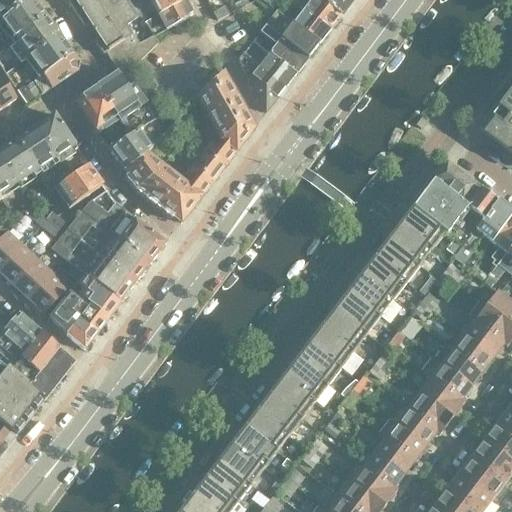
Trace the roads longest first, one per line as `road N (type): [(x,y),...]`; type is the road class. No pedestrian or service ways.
road 1 (residential): [(151,511),(440,137)]
road 2 (residential): [(56,100),(125,197),(207,262)]
road 3 (secondary): [(284,156),(406,0)]
road 4 (residential): [(284,156),(265,136),(196,0)]
road 5 (residential): [(511,371),(404,511)]
road 6 (secondary): [(107,392),(207,262)]
road 7 (secondary): [(15,511),(107,392)]
road 8 (residential): [(107,392),(0,289)]
road 9 (residential): [(46,0),(101,69),(56,100)]
road 10 (secondary): [(207,262),(284,156)]
